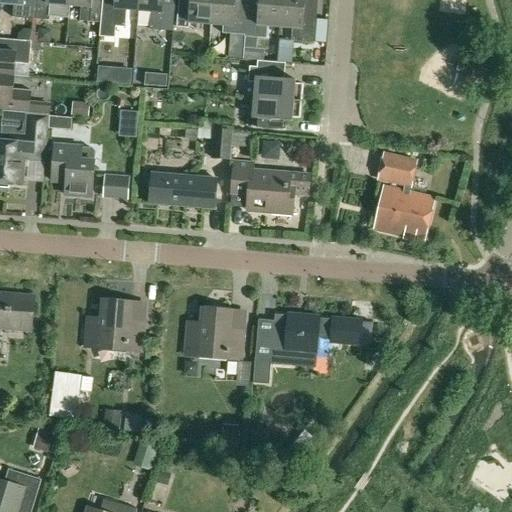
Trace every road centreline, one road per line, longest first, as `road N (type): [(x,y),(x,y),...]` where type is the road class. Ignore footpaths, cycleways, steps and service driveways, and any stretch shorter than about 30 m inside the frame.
road 1 (residential): [(477,296),(419,279),(0,241)]
road 2 (residential): [(333,133),(344,0)]
